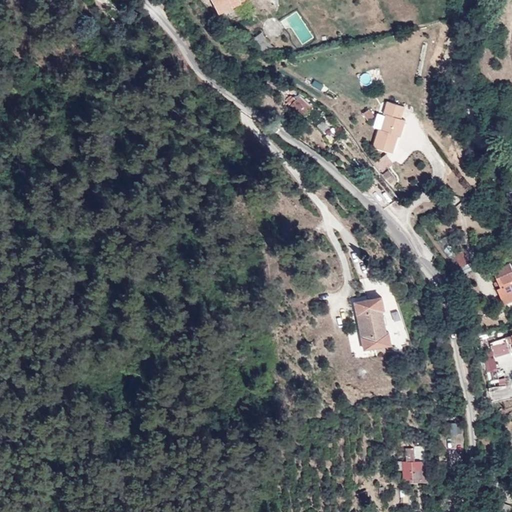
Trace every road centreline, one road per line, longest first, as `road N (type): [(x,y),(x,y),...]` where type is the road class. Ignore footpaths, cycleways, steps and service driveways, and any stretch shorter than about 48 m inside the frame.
road 1 (residential): [(251,110),(320,156),(432,277)]
road 2 (residential): [(432,277),(459,345),(476,511)]
road 3 (residential): [(251,110),(247,136),(278,149),(334,220),(329,231),(350,296)]
road 4 (residential): [(432,277),(404,217),(413,201),(438,191),(438,161),(411,134)]
